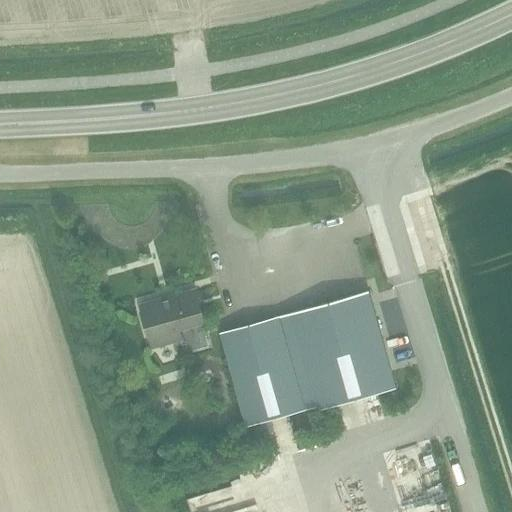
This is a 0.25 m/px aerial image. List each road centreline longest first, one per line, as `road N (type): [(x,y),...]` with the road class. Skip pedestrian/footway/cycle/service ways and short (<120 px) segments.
road 1 (secondary): [(0,125),(213,111),(338,84),(511,13)]
road 2 (unclassified): [(0,174),(290,160),(405,136),(511,96)]
road 3 (track): [(511,483),(443,260)]
